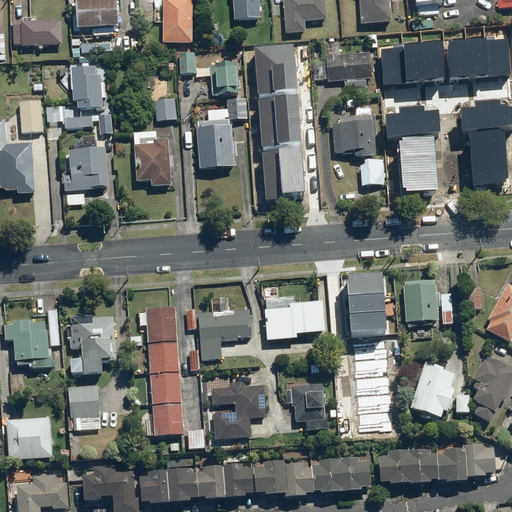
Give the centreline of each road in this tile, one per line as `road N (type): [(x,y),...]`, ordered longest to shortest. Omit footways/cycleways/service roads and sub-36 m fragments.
road 1 (residential): [(511,230),(0,267)]
road 2 (residential): [(328,511),(511,487)]
